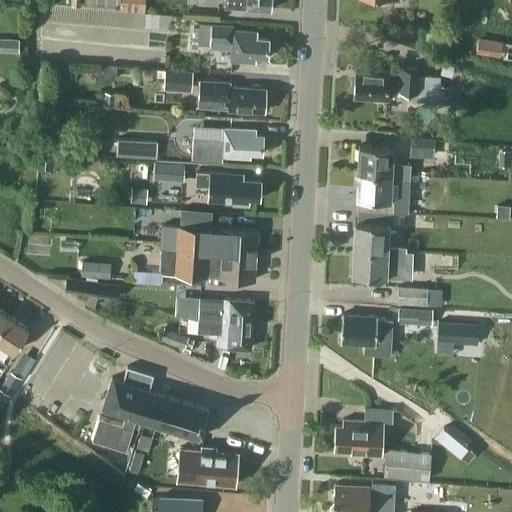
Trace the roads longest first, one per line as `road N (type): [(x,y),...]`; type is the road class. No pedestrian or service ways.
road 1 (residential): [(291,397),(313,0)]
road 2 (residential): [(291,397),(221,388),(99,330),(0,265)]
